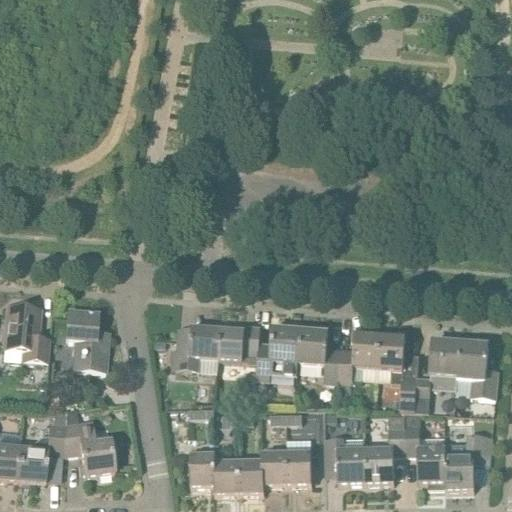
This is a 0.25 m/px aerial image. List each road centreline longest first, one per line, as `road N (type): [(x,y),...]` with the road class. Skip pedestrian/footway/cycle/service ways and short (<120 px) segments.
road 1 (tertiary): [(511,305),(130,273)]
road 2 (track): [(0,173),(66,171),(100,145),(121,93),(140,0)]
road 3 (residential): [(161,511),(130,273)]
road 4 (tertiary): [(130,273),(0,263)]
